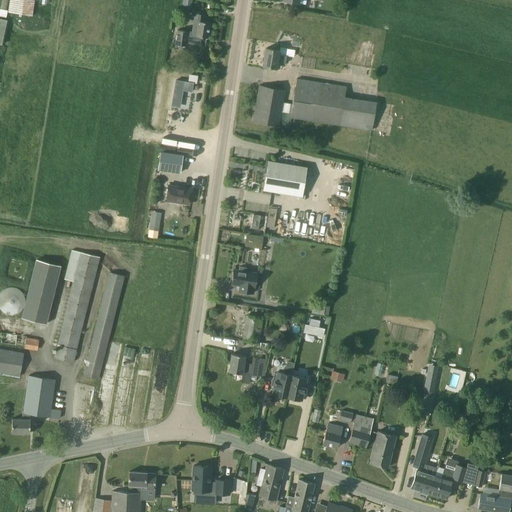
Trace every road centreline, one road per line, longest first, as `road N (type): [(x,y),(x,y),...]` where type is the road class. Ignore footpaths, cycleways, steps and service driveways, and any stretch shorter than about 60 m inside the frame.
road 1 (tertiary): [(179,430),(243,0)]
road 2 (tertiary): [(426,511),(228,439),(179,430)]
road 3 (unclassified): [(34,458),(179,430)]
